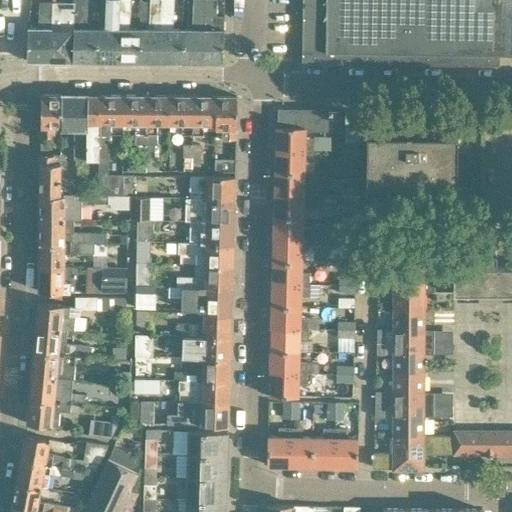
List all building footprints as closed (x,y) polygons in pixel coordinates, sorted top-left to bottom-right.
[(75,7),(73,60),(97,60),(97,29),(86,28),(87,0),(75,0),(75,2),(75,7)] [(97,29),(97,60),(117,61),(120,0),(105,0),(104,29),(97,29)] [(120,0),(117,61),(139,61),(141,28),(129,28),(130,0),(120,0)] [(141,28),(139,61),(160,61),(162,0),(149,0),(149,28),(141,28)] [(162,0),(160,61),(183,61),(184,29),(173,29),(173,0),(162,0)] [(184,29),(183,61),(203,61),(206,0),(193,0),(192,29),(184,29)] [(216,16),(216,0),(206,0),(203,61),(222,62),(224,29),(224,16),(216,16)] [(511,0),(302,0),(302,62),(447,64),(499,65),(499,53),(511,53),(511,0)] [(26,59),(26,60),(50,60),(53,2),(39,2),(38,28),(28,28),(26,59)] [(53,2),(50,60),(73,60),(75,7),(66,7),(66,2),(56,2),(53,2)] [(54,126),(61,126),(62,94),(41,94),(40,136),(54,136),(54,126)] [(89,94),(62,94),(61,126),(61,129),(74,129),(74,159),(75,159),(89,159),(89,94)] [(99,94),(89,94),(89,159),(89,162),(98,162),(99,94)] [(98,162),(98,194),(109,194),(109,144),(112,144),(112,134),(124,134),(124,123),(124,95),(99,94),(98,162)] [(146,95),(124,95),(124,123),(134,123),(134,145),(137,146),(137,157),(126,157),(126,172),(145,171),(146,95)] [(170,95),(146,95),(145,171),(159,171),(159,146),(157,146),(158,133),(158,124),(170,124),(170,95)] [(192,95),(170,95),(170,124),(182,124),(182,134),(192,134),(192,95)] [(204,125),(216,125),(216,95),(192,95),(192,134),(204,134),(204,125)] [(237,95),(216,95),(216,125),(216,131),(222,132),(221,138),(235,138),(237,95)] [(280,126),(305,127),(305,128),(326,128),(326,111),(280,110),(280,126)] [(345,124),(345,142),(359,143),(359,124),(345,124)] [(276,126),(275,148),(313,150),(313,137),(304,137),(305,128),(305,127),(280,126),(276,126)] [(410,129),(410,127),(366,127),(365,196),(421,197),(427,197),(457,197),(457,128),(427,128),(427,136),(406,135),(406,129),(410,129)] [(183,158),(183,171),(191,171),(191,144),(181,144),(181,158),(183,158)] [(199,144),(191,144),(191,171),(200,171),(199,144)] [(275,148),(274,170),(303,171),(304,161),(312,161),(313,150),(275,148)] [(359,158),(359,150),(343,150),(343,158),(359,158)] [(40,154),(40,195),(59,195),(59,193),(60,154),(40,154)] [(235,172),(235,159),(215,158),(215,171),(235,172)] [(75,159),(75,193),(88,193),(89,162),(89,159),(75,159)] [(303,171),(274,170),(274,192),(311,193),(312,182),(303,181),(303,171)] [(123,176),(123,194),(131,194),(133,194),(134,175),(123,176)] [(189,175),(188,199),(234,200),(234,176),(207,175),(189,175)] [(341,186),(341,194),(358,195),(359,186),(341,186)] [(274,192),(273,215),(302,216),(302,208),(316,208),(317,194),(311,193),(274,192)] [(59,195),(40,195),(39,219),(74,219),(81,219),(81,204),(109,204),(109,194),(98,194),(88,193),(75,193),(59,193),(59,195)] [(341,194),(341,203),(358,203),(358,195),(341,194)] [(130,219),(137,219),(149,220),(149,197),(131,197),(130,219)] [(183,198),(183,211),(191,211),(191,221),(233,222),(234,200),(188,199),(183,198)] [(302,238),(340,239),(357,240),(357,232),(340,232),(341,224),(311,223),(311,227),(302,226),(302,216),(273,215),(273,237),(302,238)] [(39,219),(39,243),(106,243),(106,232),(73,232),(74,219),(39,219)] [(153,220),(149,220),(137,219),(137,241),(150,241),(153,241),(153,220)] [(233,244),(233,222),(190,221),(190,241),(180,241),(180,242),(233,244)] [(364,245),(376,246),(377,222),(365,221),(364,245)] [(302,238),(273,237),(272,259),(301,260),(302,238)] [(357,240),(340,239),(340,248),(356,248),(357,240)] [(150,263),(150,241),(137,241),(136,263),(150,263)] [(232,265),(233,244),(180,242),(179,253),(197,253),(196,263),(196,265),(232,265)] [(39,243),(39,266),(64,267),(64,253),(93,253),(93,254),(106,254),(106,243),(39,243)] [(454,292),(502,292),(511,292),(511,265),(496,266),(496,251),(496,249),(495,249),(495,248),(493,246),(492,245),(490,245),(489,245),(488,245),(487,246),(486,247),(485,247),(484,248),(484,250),(484,251),(484,266),(457,265),(454,265),(453,265),(453,290),(453,292),(454,292)] [(395,278),(434,279),(434,267),(422,267),(422,247),(402,247),(395,247),(395,278)] [(272,259),(271,282),(309,283),(309,272),(301,271),(301,260),(272,259)] [(136,263),(136,285),(149,286),(150,263),(136,263)] [(177,275),(177,286),(199,287),(231,288),(232,265),(196,265),(195,276),(177,275)] [(39,266),(39,291),(70,291),(70,281),(74,277),(74,267),(64,267),(39,266)] [(389,266),(378,266),(378,279),(388,278),(389,266)] [(128,292),(128,268),(94,267),(94,291),(101,291),(128,292)] [(338,284),(356,285),(356,277),(354,277),(339,276),(338,284)] [(388,291),(388,278),(378,279),(378,291),(388,291)] [(395,310),(422,310),(422,291),(434,291),(434,279),(395,278),(395,310)] [(271,282),(271,304),(300,305),(300,295),(309,295),(309,293),(309,283),(271,282)] [(338,292),(354,293),(356,293),(356,285),(338,284),(338,292)] [(136,294),(136,308),(156,308),(156,286),(152,286),(149,286),(136,285),(136,294)] [(168,286),(168,297),(181,297),(180,309),(204,310),(204,311),(231,312),(231,288),(199,287),(177,286),(168,286)] [(126,307),(126,296),(80,296),(79,307),(126,307)] [(70,305),(38,302),(36,327),(68,330),(74,330),(76,318),(68,318),(70,305)] [(271,304),(270,326),(308,327),(308,315),(300,315),(300,305),(271,304)] [(395,341),(434,341),(434,329),(422,329),(422,310),(395,310),(395,341)] [(136,311),(135,335),(148,335),(148,312),(136,311)] [(176,324),(176,335),(183,335),(230,337),(231,312),(204,311),(203,325),(176,324)] [(308,327),(270,326),(270,348),(299,349),(299,339),(308,339),(308,327)] [(36,327),(34,351),(88,356),(89,346),(67,344),(68,330),(36,327)] [(336,328),(336,337),(354,337),(354,328),(336,328)] [(377,328),(377,341),(386,341),(387,328),(377,328)] [(151,335),(148,335),(135,335),(135,355),(151,356),(151,335)] [(183,335),(182,357),(203,358),(230,359),(230,337),(183,335)] [(386,354),(386,341),(377,341),(376,354),(386,354)] [(395,372),(421,373),(421,353),(433,353),(434,341),(395,341),(395,372)] [(126,346),(113,346),(113,356),(126,356),(126,346)] [(270,348),(269,371),(307,372),(307,360),(298,360),(299,349),(270,348)] [(32,371),(31,375),(74,379),(75,366),(87,368),(88,356),(34,351),(32,371)] [(229,381),(230,359),(203,358),(202,368),(197,368),(196,380),(229,381)] [(178,380),(186,380),(186,369),(174,369),(174,380),(178,380)] [(269,371),(268,395),(298,396),(298,383),(306,384),(307,372),(269,371)] [(312,372),(312,386),(321,386),(322,372),(312,372)] [(336,382),(353,382),(353,373),(336,372),(336,382)] [(395,404),(433,404),(433,392),(421,392),(421,373),(395,372),(395,404)] [(31,375),(29,399),(61,402),(73,403),(83,405),(84,394),(73,393),(74,379),(31,375)] [(159,379),(146,378),(135,378),(135,392),(158,393),(159,379)] [(178,380),(177,390),(190,391),(190,402),(228,404),(229,381),(196,380),(186,380),(178,380)] [(375,391),(375,404),(385,404),(385,391),(375,391)] [(29,399),(27,423),(28,423),(53,425),(56,425),(57,412),(82,414),(83,405),(73,403),(61,402),(29,399)] [(135,400),(128,400),(128,409),(126,415),(140,421),(140,400),(135,400)] [(291,401),(283,401),(282,417),(291,417),(291,401)] [(291,401),(291,417),(298,417),(299,401),(291,401)] [(327,418),(335,418),(336,401),(327,401),(327,418)] [(336,401),(335,418),(344,419),(345,402),(336,401)] [(166,413),(166,424),(228,426),(228,404),(190,402),(177,402),(177,414),(166,413)] [(314,402),(313,411),(322,412),(322,402),(314,402)] [(384,416),(385,404),(375,404),(375,416),(384,416)] [(421,435),(421,434),(421,416),(433,416),(433,404),(395,404),(395,435),(421,435)] [(110,438),(118,422),(90,419),(88,434),(110,438)] [(267,435),(267,459),(267,464),(289,465),(290,427),(278,426),(278,435),(267,435)] [(289,465),(312,465),(313,436),(302,436),(302,427),(290,427),(289,465)] [(312,465),(334,466),(335,428),(322,427),(322,436),(313,436),(312,465)] [(335,428),(334,466),(357,466),(358,437),(347,437),(347,428),(335,428)] [(187,454),(227,455),(228,431),(187,430),(187,454)] [(485,430),(453,430),(453,435),(454,435),(454,453),(483,453),(483,454),(489,454),(489,430),(485,430)] [(511,430),(494,430),(489,430),(489,454),(495,454),(495,453),(511,453),(511,430)] [(51,439),(25,434),(21,458),(94,472),(107,445),(85,441),(81,459),(55,454),(48,453),(51,439)] [(454,435),(453,435),(447,435),(421,434),(421,435),(395,435),(395,452),(374,452),(373,452),(373,467),(421,467),(421,453),(454,453),(454,435)] [(144,439),(144,453),(156,454),(156,439),(144,439)] [(110,449),(106,458),(113,461),(117,452),(110,449)] [(155,468),(156,454),(144,453),(143,468),(155,468)] [(174,453),(174,477),(186,477),(226,478),(227,455),(187,454),(174,453)] [(94,472),(21,458),(16,482),(42,487),(45,488),(48,474),(89,482),(94,472)] [(89,496),(81,511),(127,511),(137,492),(130,488),(137,472),(131,469),(113,461),(106,458),(89,496)] [(185,500),(226,501),(226,478),(186,477),(185,500)] [(143,481),(143,496),(155,496),(155,481),(143,481)] [(42,487),(16,482),(11,506),(42,511),(65,511),(67,506),(47,502),(39,501),(42,487)] [(154,511),(155,496),(143,496),(142,511),(154,511)] [(185,511),(225,511),(226,501),(185,500),(185,511)]
